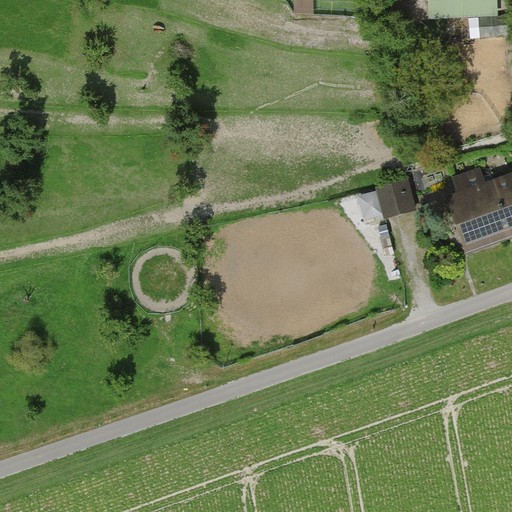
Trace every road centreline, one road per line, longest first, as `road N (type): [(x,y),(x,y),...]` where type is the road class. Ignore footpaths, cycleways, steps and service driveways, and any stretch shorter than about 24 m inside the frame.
road 1 (unclassified): [(0,470),(376,341)]
road 2 (residential): [(376,341),(511,293)]
